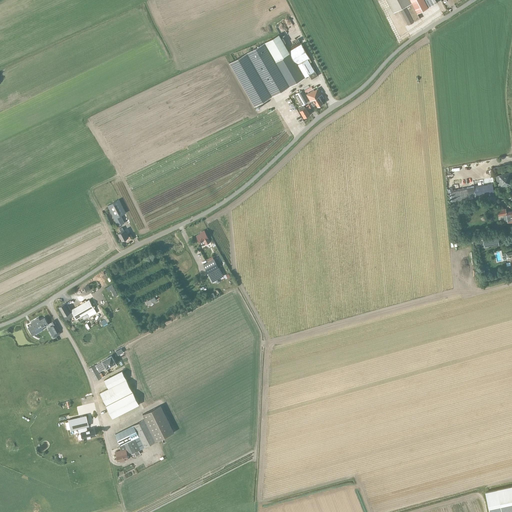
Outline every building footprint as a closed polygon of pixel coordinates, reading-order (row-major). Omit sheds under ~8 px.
[(368,0),(379,20),(394,13),(412,3),(412,4),(407,7),(415,22),(420,19),(417,14),(428,8),(437,3),(435,0),(368,0)] [(401,11),(408,25),(414,22),(406,8),(401,11)] [(278,35),(229,63),(254,107),(304,78),(289,54),(288,52),(278,35)] [(301,44),(288,52),(289,54),(304,78),(309,87),(314,84),(320,81),(309,63),(311,62),(309,59),(305,51),(301,44)] [(316,105),(318,107),(323,104),(319,97),(322,95),(318,88),(306,95),(310,102),(311,101),(314,107),(316,105)] [(295,94),(302,106),(308,103),(301,91),(295,94)] [(299,108),(300,111),(304,118),(310,114),(307,110),(311,108),(309,105),(305,107),(304,106),(299,108)] [(497,182),(499,182),(500,187),(511,185),(510,173),(502,174),(502,175),(495,176),(497,182)] [(474,186),(467,187),(468,189),(469,196),(469,199),(494,195),(494,192),(493,189),(492,184),(474,188),(474,186)] [(450,189),(447,190),(449,202),(468,199),(469,199),(469,196),(468,189),(450,192),(450,191),(450,189)] [(119,200),(107,206),(114,219),(118,227),(125,223),(121,216),(126,213),(119,200)] [(502,209),(497,210),(498,216),(503,215),(504,223),(511,222),(511,211),(508,212),(506,212),(506,209),(502,209)] [(118,234),(122,241),(128,238),(124,230),(124,231),(122,228),(119,229),(121,232),(118,234)] [(199,242),(200,242),(201,245),(203,245),(210,242),(208,238),(204,230),(199,233),(200,234),(196,236),(198,239),(197,239),(197,240),(197,241),(199,242)] [(498,237),(483,239),(484,248),(499,245),(498,237)] [(208,262),(203,264),(206,269),(208,274),(212,282),(223,277),(219,268),(217,264),(214,259),(208,262)] [(109,286),(106,288),(108,291),(111,290),(114,296),(117,295),(112,284),(109,286)] [(146,302),(147,305),(157,300),(155,297),(146,302)] [(71,310),(67,303),(58,307),(63,316),(72,312),(76,320),(80,318),(88,313),(94,309),(89,300),(71,310)] [(35,330),(36,331),(48,325),(44,318),(39,320),(38,319),(34,321),(34,322),(31,324),(32,325),(29,327),(32,331),(35,330)] [(55,324),(47,328),(53,338),(56,337),(54,334),(59,331),(55,324)] [(101,361),(102,361),(89,369),(96,381),(101,378),(98,372),(101,370),(100,369),(105,367),(106,369),(116,363),(112,355),(101,361)] [(104,380),(108,388),(126,379),(122,371),(104,380)] [(104,407),(106,406),(113,419),(139,405),(133,392),(126,380),(100,393),(105,403),(103,404),(104,407)] [(115,435),(121,446),(125,444),(127,449),(130,455),(140,450),(145,448),(145,447),(156,442),(174,433),(160,405),(142,414),(145,420),(115,435)] [(86,416),(68,420),(71,431),(78,429),(79,433),(82,433),(82,434),(81,434),(81,437),(83,437),(83,439),(95,436),(94,429),(90,430),(89,430),(90,430),(89,430),(88,431),(87,430),(87,427),(89,426),(86,416)] [(125,444),(121,446),(120,447),(121,451),(116,452),(118,462),(129,459),(126,450),(127,449),(125,444)] [(511,511),(511,486),(497,490),(485,492),(489,511),(511,511)]
